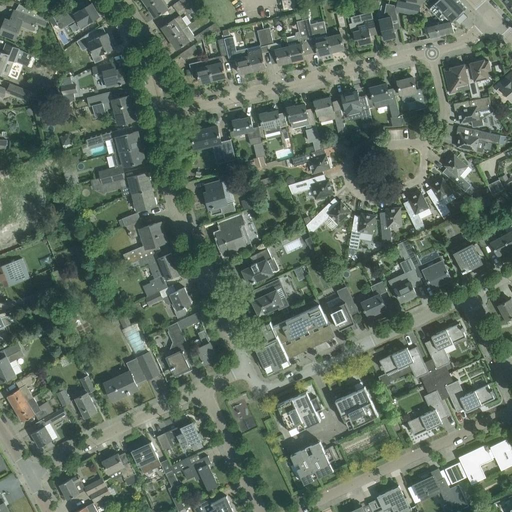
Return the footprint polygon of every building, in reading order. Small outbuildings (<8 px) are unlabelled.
[(157,0),(148,6),(156,17),(168,9),(162,0),(157,0)] [(189,0),(179,0),(173,5),(177,10),(190,1),(190,0),(189,0)] [(438,0),(430,8),(442,21),(449,20),(452,22),(455,19),(456,20),(463,13),(462,12),(463,11),(462,9),(465,6),(459,0),(438,0)] [(511,0),(503,0),(511,10),(511,0)] [(190,1),(177,10),(180,15),(181,15),(194,6),(192,3),(190,1)] [(406,6),(405,12),(417,15),(420,6),(407,2),(406,6)] [(6,19),(1,32),(16,38),(21,25),(32,29),(35,22),(36,19),(47,23),(48,20),(38,15),(38,14),(20,3),(15,11),(14,10),(10,21),(6,19)] [(74,4),(54,17),(58,24),(66,19),(68,22),(72,19),(73,21),(76,20),(81,29),(90,24),(89,22),(100,16),(92,3),(81,10),(79,11),(77,9),(74,4)] [(398,20),(398,19),(396,8),(396,5),(387,3),(384,15),(379,17),(385,39),(396,36),(393,21),(398,20)] [(339,11),(336,11),(340,28),(347,26),(344,15),(343,10),(339,11)] [(354,31),(356,39),(358,38),(360,45),(372,42),(369,30),(375,29),(377,34),(372,12),(351,17),(352,22),(349,23),(351,32),(354,31)] [(188,26),(181,15),(180,15),(162,27),(170,38),(188,26)] [(313,34),(312,31),(309,18),(303,19),(307,36),(313,34)] [(303,19),(297,21),(300,32),(297,33),(296,37),(288,39),(287,39),(289,46),(292,61),(305,58),(302,44),(303,43),(301,37),(307,36),(303,19)] [(442,21),(427,25),(431,38),(455,32),(452,22),(449,20),(442,21)] [(195,37),(195,36),(188,26),(170,38),(177,49),(195,37)] [(195,37),(198,42),(212,32),(208,27),(195,36),(195,37)] [(289,46),(288,46),(281,48),(281,46),(276,43),(273,43),(270,28),(264,29),(268,45),(270,44),(271,52),(276,51),(279,64),(292,61),(289,46)] [(313,34),(314,34),(319,55),(332,52),(328,37),(326,28),(312,31),(313,34)] [(268,45),(264,29),(258,31),(261,45),(261,46),(268,45)] [(93,30),(77,41),(84,37),(95,63),(104,59),(101,53),(114,48),(108,33),(97,38),(93,30)] [(345,48),(341,34),(328,37),(332,52),(345,48)] [(235,59),(236,66),(238,65),(240,74),(253,70),(247,48),(237,51),(234,37),(225,39),(229,58),(234,57),(235,59)] [(229,58),(225,39),(225,38),(218,40),(222,55),(208,59),(208,60),(213,80),(226,77),(223,62),(224,62),(223,58),(222,56),(228,55),(229,58)] [(0,73),(2,74),(8,76),(16,56),(30,63),(34,56),(19,49),(7,44),(6,44),(7,45),(4,52),(0,50),(0,73)] [(194,45),(181,54),(184,59),(198,50),(194,45)] [(269,51),(268,45),(261,46),(261,45),(247,48),(253,70),(266,67),(262,53),(269,51)] [(465,65),(468,82),(472,98),(481,96),(477,80),(489,77),(487,70),(491,69),(489,61),(485,61),(485,59),(470,63),(471,64),(465,65)] [(200,83),(213,80),(208,60),(190,64),(193,76),(199,75),(200,83)] [(122,82),(125,82),(122,68),(121,68),(118,69),(119,70),(117,70),(114,62),(93,67),(95,73),(97,79),(101,78),(103,87),(120,83),(121,84),(122,84),(122,82)] [(465,65),(465,64),(444,69),(450,93),(457,91),(456,85),(468,82),(465,65)] [(511,71),(494,87),(499,92),(502,89),(511,101),(511,100),(511,71)] [(75,100),(74,93),(74,92),(70,92),(68,85),(72,84),(72,83),(71,76),(64,77),(55,100),(59,102),(61,102),(75,100)] [(400,88),(394,90),(395,95),(395,96),(401,94),(402,100),(417,97),(420,108),(420,109),(426,107),(423,93),(422,88),(416,90),(413,77),(398,81),(400,88)] [(10,83),(7,92),(26,99),(29,91),(10,83)] [(386,84),(371,87),(375,107),(390,103),(394,117),(400,115),(395,96),(395,95),(394,90),(393,88),(388,90),(386,84)] [(45,95),(53,98),(56,91),(48,88),(45,95)] [(343,94),(342,94),(345,109),(346,109),(347,114),(362,110),(364,119),(372,117),(368,102),(366,95),(359,97),(357,91),(343,94)] [(129,127),(127,121),(135,120),(129,96),(113,99),(111,92),(88,98),(90,106),(93,105),(94,111),(96,111),(96,112),(97,111),(97,113),(105,111),(105,109),(115,107),(119,123),(120,123),(122,129),(129,127)] [(336,117),(340,132),(346,131),(341,109),(333,111),(330,97),(315,101),(318,115),(320,121),(336,117)] [(461,123),(472,121),(473,127),(484,125),(482,119),(480,119),(478,109),(491,107),(489,97),(454,103),(455,111),(459,110),(460,113),(459,114),(461,123)] [(313,141),(319,140),(314,118),(309,119),(305,104),(295,107),(295,106),(287,108),(293,128),(306,125),(310,141),(313,140),(313,141)] [(31,107),(25,110),(29,116),(34,113),(31,107)] [(287,148),(292,146),(287,124),(282,126),(278,111),(268,113),(267,112),(260,114),(265,135),(283,131),(287,148)] [(240,119),(233,120),(236,133),(248,131),(251,144),(263,142),(259,126),(253,128),(251,117),(240,120),(240,119)] [(195,149),(221,142),(218,126),(191,132),(192,137),(185,138),(188,149),(195,147),(195,149)] [(458,126),(457,134),(461,134),(460,138),(459,138),(457,147),(476,151),(478,140),(499,144),(501,135),(458,126)] [(114,132),(102,135),(103,141),(111,139),(115,153),(141,145),(139,137),(137,138),(135,133),(138,132),(138,131),(115,137),(114,132)] [(102,137),(102,135),(87,139),(88,144),(89,146),(103,142),(103,141),(102,137)] [(320,144),(319,140),(313,141),(316,151),(292,158),(295,166),(310,162),(313,173),(331,168),(328,160),(327,159),(325,155),(327,155),(326,154),(324,148),(322,149),(321,143),(320,144)] [(236,159),(232,142),(222,145),(226,162),(236,159)] [(115,153),(112,153),(116,167),(122,166),(145,160),(143,152),(140,152),(139,147),(142,146),(141,145),(115,153)] [(44,147),(37,148),(38,156),(46,155),(44,147)] [(443,172),(466,191),(470,195),(476,189),(471,185),(460,175),(468,166),(454,154),(448,161),(449,162),(446,165),(445,165),(447,167),(443,172)] [(263,156),(254,159),(257,168),(266,165),(263,156)] [(79,183),(74,162),(62,165),(67,186),(79,183)] [(101,178),(124,172),(122,166),(116,167),(99,172),(101,178)] [(124,172),(101,178),(102,184),(106,183),(108,191),(121,187),(131,185),(134,193),(152,188),(150,180),(152,179),(150,172),(148,172),(125,178),(124,172)] [(326,180),(325,174),(289,185),(292,194),(313,188),(316,199),(333,194),(331,185),(329,185),(328,181),(329,180),(329,179),(326,180)] [(499,178),(500,178),(505,189),(511,185),(511,176),(509,178),(507,174),(499,178)] [(452,216),(450,212),(442,199),(453,193),(443,177),(435,182),(435,184),(432,186),(431,185),(430,185),(432,188),(427,191),(443,217),(445,220),(452,216)] [(500,178),(488,184),(493,193),(505,188),(500,178)] [(40,220),(37,183),(14,185),(13,180),(1,181),(5,224),(40,220)] [(207,192),(205,193),(209,209),(211,209),(212,215),(216,214),(217,215),(236,210),(234,202),(227,204),(221,181),(206,185),(207,192)] [(483,190),(482,194),(484,199),(492,195),(489,187),(483,190)] [(152,188),(134,193),(138,210),(157,205),(156,204),(158,204),(156,197),(155,197),(152,188)] [(408,197),(409,200),(404,203),(417,230),(425,226),(418,213),(429,208),(421,191),(413,195),(413,196),(409,198),(409,197),(408,197)] [(241,200),(244,209),(254,207),(251,198),(241,200)] [(351,211),(345,205),(344,205),(341,202),(342,201),(341,200),(339,202),(335,198),(307,225),(311,234),(330,216),(338,224),(351,211)] [(386,209),(386,212),(380,212),(384,250),(393,245),(391,227),(403,225),(401,207),(392,208),(391,209),(387,210),(387,209),(386,209)] [(127,226),(141,220),(138,212),(122,218),(125,226),(127,226)] [(358,249),(361,231),(373,233),(376,215),(367,214),(366,215),(362,214),(362,213),(361,213),(361,216),(355,215),(349,247),(348,254),(355,255),(355,251),(357,252),(358,249)] [(246,245),(243,236),(246,235),(247,233),(244,224),(245,224),(242,216),(221,224),(224,231),(217,233),(225,253),(227,252),(228,254),(233,252),(233,250),(246,245)] [(129,264),(138,260),(157,252),(161,251),(158,244),(167,241),(161,222),(144,227),(141,220),(127,226),(131,237),(142,233),(146,244),(124,254),(129,264)] [(511,249),(511,248),(511,230),(503,235),(511,249)] [(490,243),(484,232),(476,236),(483,248),(490,243)] [(499,256),(511,249),(503,235),(491,242),(499,256)] [(411,257),(413,261),(419,258),(410,238),(403,241),(405,246),(410,258),(411,257)] [(457,275),(482,262),(472,245),(469,247),(466,241),(445,253),(457,275)] [(271,256),(268,248),(250,256),(254,263),(252,264),(253,267),(243,272),(248,284),(253,281),(253,282),(256,281),(255,280),(271,273),(274,272),(267,258),(271,256)] [(312,251),(311,252),(314,257),(319,255),(317,249),(312,251)] [(157,252),(138,260),(141,267),(149,264),(155,278),(163,275),(165,280),(173,276),(173,278),(181,275),(172,253),(159,258),(157,252)] [(420,276),(416,268),(413,261),(411,257),(410,258),(400,262),(401,263),(406,273),(402,275),(393,279),(389,281),(394,290),(396,289),(401,301),(403,300),(405,302),(409,300),(409,298),(417,294),(414,288),(423,283),(419,277),(420,276)] [(441,257),(416,268),(420,276),(425,274),(432,287),(451,278),(441,257)] [(5,287),(30,277),(23,258),(0,266),(0,281),(2,280),(5,287)] [(51,272),(60,292),(70,288),(68,283),(71,282),(65,267),(51,272)] [(151,282),(143,286),(148,296),(168,286),(165,280),(163,275),(155,278),(155,280),(151,282)] [(283,287),(279,279),(254,290),(258,298),(253,301),(259,315),(278,306),(280,309),(289,304),(285,296),(281,298),(277,290),(283,287)] [(369,316),(387,308),(380,295),(388,291),(383,281),(371,286),(376,295),(362,302),(365,308),(364,309),(365,311),(366,310),(369,316)] [(343,303),(330,309),(340,330),(351,325),(349,320),(353,318),(352,315),(358,311),(359,313),(360,313),(347,286),(337,290),(343,303)] [(174,302),(178,309),(175,311),(178,318),(186,315),(187,311),(185,307),(192,303),(185,287),(166,296),(163,289),(145,298),(149,306),(164,299),(165,302),(169,305),(174,302)] [(40,299),(38,293),(28,296),(30,301),(40,299)] [(511,301),(511,299),(498,306),(506,321),(508,320),(511,328),(511,301)] [(335,337),(320,304),(273,326),(271,321),(262,325),(268,339),(255,345),(259,354),(262,352),(267,364),(264,365),(268,374),(291,363),(289,359),(335,337)] [(46,315),(49,321),(57,318),(54,312),(46,315)] [(181,329),(201,320),(198,313),(178,322),(181,329)] [(8,316),(1,317),(0,315),(0,328),(5,327),(5,326),(12,324),(8,316)] [(124,328),(132,324),(127,315),(119,319),(124,328)] [(61,320),(53,324),(58,333),(66,329),(65,328),(66,328),(63,321),(62,321),(61,320)] [(192,353),(181,329),(178,322),(167,327),(169,331),(168,331),(173,342),(168,354),(170,356),(167,357),(175,374),(190,368),(184,356),(192,353)] [(443,347),(466,337),(463,331),(465,330),(463,327),(462,327),(460,323),(432,336),(433,339),(425,342),(437,369),(450,363),(443,347)] [(198,348),(205,364),(218,359),(210,342),(209,340),(210,340),(206,330),(198,333),(204,345),(198,348)] [(4,358),(0,359),(0,380),(1,382),(15,374),(21,372),(16,361),(17,360),(21,358),(18,351),(22,350),(18,343),(0,352),(4,358)] [(409,350),(408,347),(380,360),(382,364),(380,365),(382,369),(383,368),(386,374),(409,363),(416,378),(429,372),(417,346),(409,350)] [(148,379),(160,373),(150,353),(151,353),(150,352),(143,356),(147,364),(142,366),(142,367),(131,372),(130,372),(105,383),(107,387),(106,387),(110,396),(111,395),(113,400),(128,392),(129,393),(131,392),(130,390),(138,386),(136,382),(147,377),(148,379)] [(63,367),(71,363),(67,356),(60,360),(63,367)] [(97,411),(88,393),(96,389),(89,375),(80,379),(85,389),(80,392),(82,395),(76,399),(85,417),(97,411)] [(20,388),(8,396),(16,409),(34,398),(26,386),(34,381),(31,376),(19,382),(22,387),(20,388)] [(458,380),(445,386),(457,412),(466,408),(467,411),(495,398),(493,394),(494,393),(492,390),(491,390),(488,384),(465,395),(458,380)] [(57,393),(63,406),(72,402),(65,389),(64,389),(62,385),(56,389),(58,392),(57,393)] [(336,400),(349,429),(379,415),(365,386),(364,386),(364,387),(357,390),(354,385),(342,390),(344,396),(336,400)] [(415,435),(443,422),(441,420),(449,416),(437,390),(424,396),(431,411),(408,421),(411,427),(410,428),(412,432),(413,431),(415,435)] [(292,434),(321,420),(317,411),(322,409),(317,397),(311,399),(307,392),(308,392),(307,391),(278,404),(292,434)] [(245,394),(227,400),(234,420),(248,415),(250,421),(241,424),(242,428),(255,423),(245,394)] [(16,409),(23,421),(35,414),(38,419),(49,413),(49,414),(54,411),(48,401),(39,407),(38,405),(34,398),(16,409)] [(44,418),(48,424),(67,414),(64,407),(44,418)] [(200,433),(198,434),(193,423),(180,429),(178,427),(168,432),(168,433),(166,434),(165,433),(157,436),(164,450),(171,447),(171,446),(174,444),(171,439),(184,433),(190,446),(201,441),(201,440),(203,439),(200,433)] [(53,440),(45,426),(32,433),(40,447),(53,440)] [(201,441),(192,445),(194,451),(203,447),(201,441)] [(324,450),(320,441),(291,455),(295,463),(296,464),(300,462),(302,467),(298,469),(305,484),(334,470),(334,469),(333,469),(330,462),(335,459),(330,447),(324,450)] [(511,464),(511,454),(506,441),(500,444),(493,447),(493,448),(489,449),(487,445),(486,446),(461,458),(462,458),(473,482),(484,477),(479,464),(497,456),(502,468),(511,464)] [(152,442),(132,451),(139,465),(140,465),(144,474),(161,465),(160,463),(157,457),(158,456),(152,442)] [(139,479),(136,474),(130,462),(124,465),(118,454),(104,461),(109,473),(113,480),(123,475),(128,485),(139,479)] [(173,469),(174,472),(182,469),(187,480),(195,476),(197,480),(203,477),(209,489),(217,485),(208,465),(212,463),(208,456),(189,465),(186,458),(171,465),(173,469)] [(452,484),(460,480),(453,465),(450,467),(445,469),(452,484)] [(429,473),(431,477),(414,485),(419,496),(420,495),(422,499),(440,491),(446,504),(443,506),(445,511),(460,511),(445,478),(443,478),(439,468),(429,473)] [(168,488),(178,510),(186,507),(177,488),(176,486),(179,484),(174,472),(173,469),(165,473),(172,487),(168,488)] [(91,494),(107,486),(103,478),(85,487),(78,475),(72,478),(60,484),(68,499),(86,490),(89,495),(91,494)] [(384,508),(376,511),(375,511),(404,511),(408,509),(409,511),(412,509),(407,497),(405,498),(399,485),(398,486),(399,487),(379,496),(384,508)] [(111,494),(108,488),(107,486),(91,494),(95,502),(111,494)] [(234,511),(227,496),(211,503),(208,497),(192,505),(195,511),(234,511)] [(4,502),(0,504),(0,511),(8,511),(6,506),(4,502)] [(97,511),(93,502),(74,511),(97,511)]
